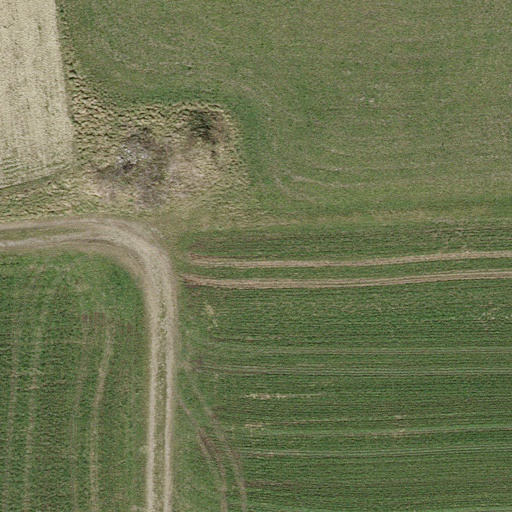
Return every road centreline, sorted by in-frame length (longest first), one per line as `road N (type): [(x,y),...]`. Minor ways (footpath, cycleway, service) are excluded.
road 1 (track): [(172,511),(174,298),(131,240),(0,243)]
road 2 (track): [(511,221),(131,240)]
